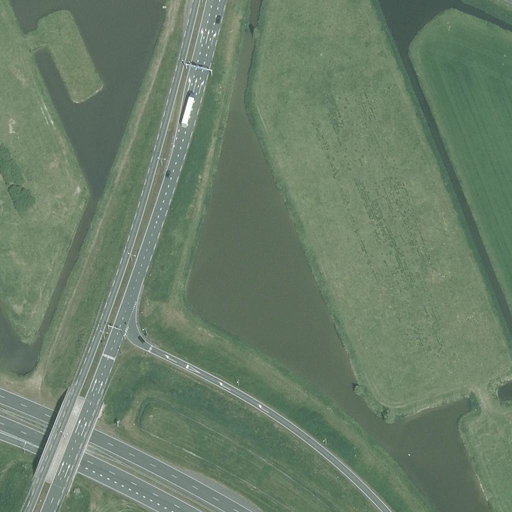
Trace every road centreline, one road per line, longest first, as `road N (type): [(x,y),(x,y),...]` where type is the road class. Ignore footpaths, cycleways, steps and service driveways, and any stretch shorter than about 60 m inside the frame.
road 1 (primary): [(196,0),(130,241),(26,511)]
road 2 (trunk): [(386,511),(284,420),(136,338),(127,321),(130,295)]
road 3 (primary): [(130,295),(184,132),(216,0)]
road 4 (trunk): [(239,511),(0,395)]
road 5 (primary): [(47,511),(130,295)]
road 6 (trunk): [(46,442),(183,511)]
